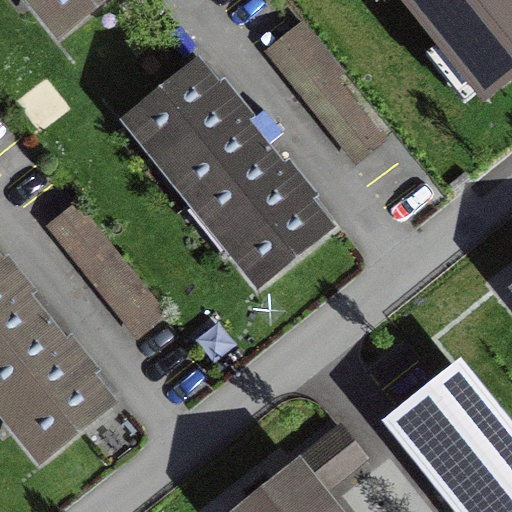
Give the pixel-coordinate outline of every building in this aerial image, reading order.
[(34,0),(59,31),(97,0),(34,0)] [(511,0),(410,0),(485,93),(511,71),(511,0)] [(338,87),(294,32),(270,51),(314,106),(338,87)] [(203,194),(262,148),(198,68),(132,121),(157,153),(165,146),(203,194)] [(383,142),(338,87),(314,106),(359,161),(383,142)] [(259,280),(325,227),(262,148),(203,194),(242,242),(234,249),(259,280)] [(96,280),(120,261),(76,206),(52,225),(96,280)] [(120,261),(96,280),(140,335),(163,316),(120,261)] [(0,356),(43,322),(0,268),(0,356)] [(107,402),(43,322),(0,356),(0,388),(23,417),(15,423),(41,455),(107,402)] [(511,511),(511,428),(460,363),(386,421),(459,511),(511,511)] [(333,511),(318,492),(364,456),(341,429),(237,511),(333,511)]
